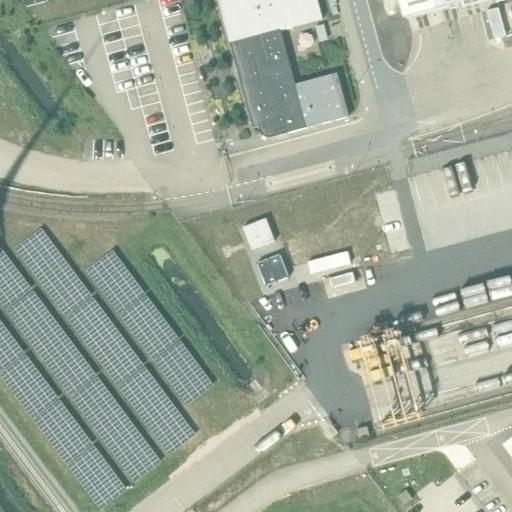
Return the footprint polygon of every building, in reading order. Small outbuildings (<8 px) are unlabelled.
[(266,139),(269,139),(348,118),(336,74),(295,85),(280,31),(322,20),(316,0),(217,0),(252,129),(258,127),(260,133),(261,134),(261,136),(263,137),(264,138),(265,138),(266,139)] [(416,0),(419,13),(485,0),(416,0)] [(511,0),(507,0),(501,1),(507,32),(511,31),(511,0)] [(487,12),(493,36),(504,33),(498,9),(487,12)] [(243,228),(252,251),(274,242),(266,219),(243,228)] [(257,264),(266,287),(289,278),(280,255),(257,264)] [(397,261),(396,271),(417,271),(417,261),(397,261)] [(391,336),(364,344),(367,355),(394,347),(391,336)] [(359,440),(369,438),(367,427),(357,430),(359,440)] [(404,506),(412,500),(406,491),(398,497),(404,506)]
